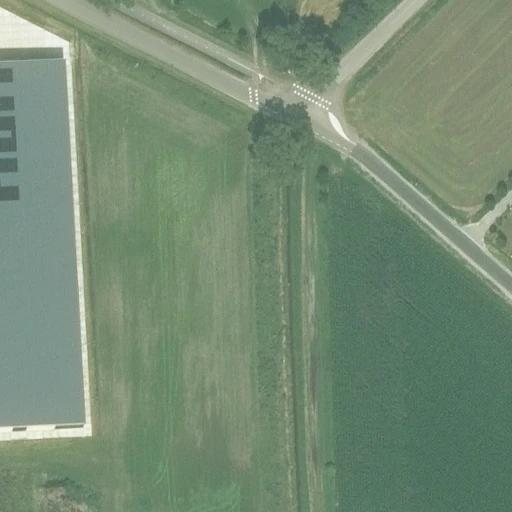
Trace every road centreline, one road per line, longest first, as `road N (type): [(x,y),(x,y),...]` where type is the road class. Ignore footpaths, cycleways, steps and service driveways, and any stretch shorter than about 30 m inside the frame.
road 1 (unclassified): [(511,289),(339,140),(297,118)]
road 2 (unclassified): [(297,118),(62,0)]
road 3 (unclassified): [(417,0),(297,118)]
